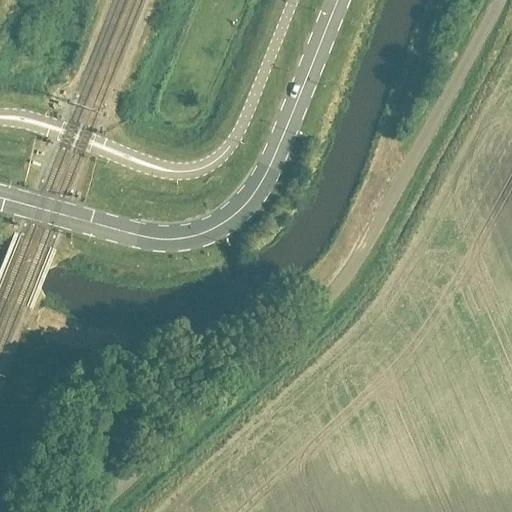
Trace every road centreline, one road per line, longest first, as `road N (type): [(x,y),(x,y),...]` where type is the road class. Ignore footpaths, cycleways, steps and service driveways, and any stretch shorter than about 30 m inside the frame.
road 1 (unclassified): [(108,511),(287,362),(336,304),(502,0)]
road 2 (secondary): [(0,199),(154,239),(212,232),(253,198),(335,0)]
